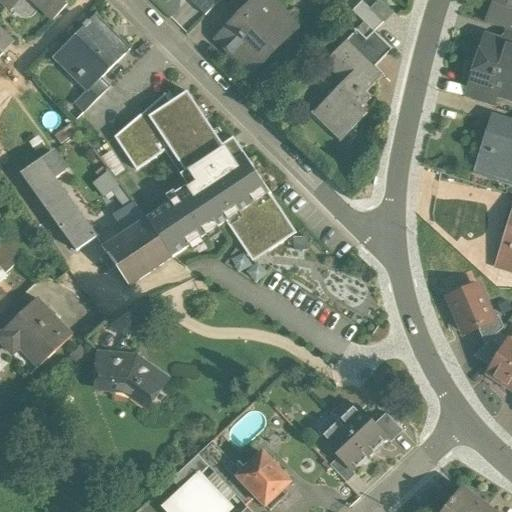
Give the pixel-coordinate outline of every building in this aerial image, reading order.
[(67,0),(1,0),(14,13),(27,0),(33,0),(53,19),(68,4),(66,2),(67,0)] [(189,0),(206,16),(221,0),(189,0)] [(256,1),(255,0),(254,0),(244,11),(217,38),(253,73),(267,59),(261,53),(285,29),(256,1)] [(256,0),(232,0),(244,11),(254,0),(255,0),(256,1),(256,0)] [(511,0),(495,0),(494,4),(511,10),(511,0)] [(384,23),(363,2),(353,12),(374,33),(384,23)] [(90,22),(88,21),(83,26),(85,28),(54,58),(88,91),(89,92),(101,79),(130,49),(96,16),(90,22)] [(13,42),(0,29),(0,49),(3,53),(13,42)] [(374,33),(367,40),(358,30),(347,41),(352,46),(353,45),(376,67),(392,51),(374,33)] [(511,31),(507,30),(503,44),(511,46),(511,31)] [(511,46),(503,44),(487,39),(472,86),(495,93),(511,98),(511,46)] [(376,67),(353,45),(352,46),(347,41),(324,64),(344,83),(313,115),(329,131),(341,119),(352,130),(367,114),(362,109),(372,99),(366,94),(374,86),(366,78),(376,67)] [(88,91),(75,103),(85,112),(109,87),(101,79),(89,92),(88,91)] [(495,93),(472,86),(468,100),(491,107),(495,93)] [(223,146),(188,92),(171,103),(149,118),(170,149),(186,172),(191,169),(201,184),(147,220),(147,221),(148,220),(172,258),(173,258),(174,257),(226,222),(269,194),(269,195),(271,194),(234,138),(223,146)] [(170,149),(149,118),(171,103),(166,95),(115,138),(137,171),(170,149)] [(511,125),(494,120),(478,173),(511,183),(511,179),(511,125)] [(73,123),(55,136),(62,145),(79,132),(74,123),(73,123)] [(52,153),(40,161),(54,180),(66,172),(52,153)] [(54,180),(40,161),(21,176),(77,251),(96,237),(54,180)] [(135,204),(109,171),(101,178),(127,211),(135,204)] [(269,194),(226,222),(253,262),(296,233),(271,194),(269,195),(269,194)] [(147,221),(104,250),(106,253),(101,256),(109,269),(114,265),(128,286),(172,258),(148,220),(147,221)] [(511,225),(500,266),(511,269),(511,225)] [(477,285),(449,297),(465,334),(478,329),(493,323),(492,321),(477,285)] [(71,337),(36,300),(3,331),(4,332),(0,336),(0,341),(12,354),(24,342),(43,363),(71,337)] [(493,323),(478,329),(485,345),(503,327),(499,318),(492,321),(493,323)] [(511,342),(510,341),(488,374),(511,388),(511,342)] [(138,358),(98,353),(96,389),(114,390),(121,381),(132,390),(129,394),(145,406),(165,378),(138,358)] [(375,425),(356,406),(339,422),(371,456),(388,440),(388,439),(375,425)] [(403,431),(387,414),(375,425),(388,439),(388,440),(391,443),(403,431)] [(371,456),(339,422),(321,439),(339,458),(353,472),(371,456)] [(291,483),(263,454),(238,478),(252,492),(271,511),(287,496),(282,491),(291,483)] [(198,455),(172,480),(183,492),(200,475),(209,467),(198,455)] [(353,472),(339,458),(331,466),(347,483),(356,475),(353,472)] [(200,475),(183,492),(173,502),(182,511),(225,511),(230,507),(200,475)] [(252,492),(238,478),(228,487),(242,502),(252,492)] [(433,491),(421,502),(429,510),(440,499),(433,491)] [(487,511),(461,491),(453,502),(451,500),(448,504),(450,505),(445,511),(487,511)]
